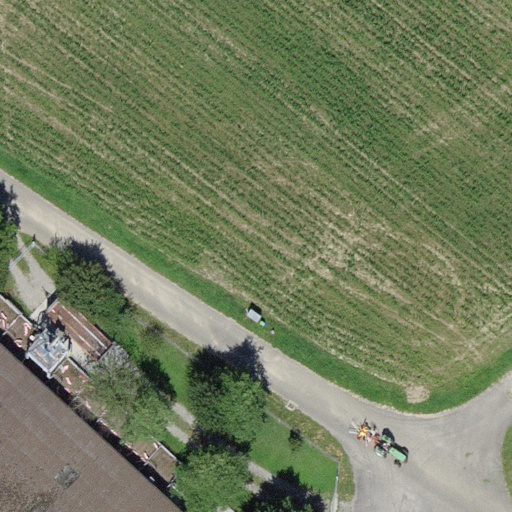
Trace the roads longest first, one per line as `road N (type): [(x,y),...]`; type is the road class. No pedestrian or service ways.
road 1 (track): [(0,130),(501,511)]
road 2 (track): [(383,511),(511,372)]
